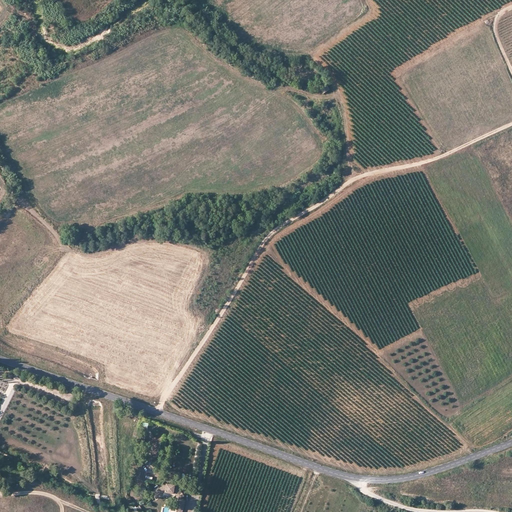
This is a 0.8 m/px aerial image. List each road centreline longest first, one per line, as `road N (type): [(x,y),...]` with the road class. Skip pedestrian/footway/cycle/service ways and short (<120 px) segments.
road 1 (tertiary): [(0,358),(372,480),(425,473),(511,443)]
road 2 (track): [(511,124),(442,157),(355,179),(269,234),(158,412)]
